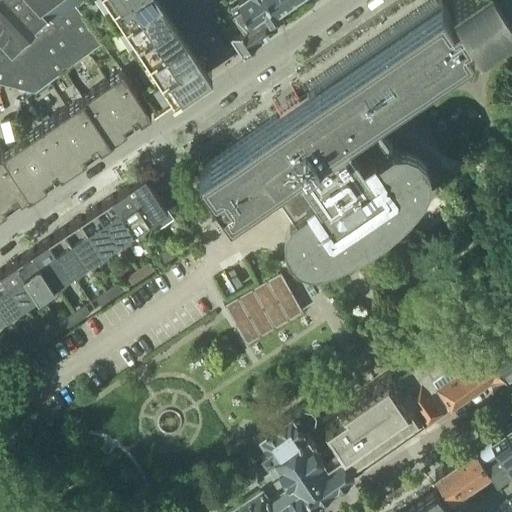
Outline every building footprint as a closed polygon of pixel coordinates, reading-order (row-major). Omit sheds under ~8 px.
[(0,0),(0,80),(36,90),(102,41),(74,4),(79,0),(0,0)] [(160,0),(121,0),(108,9),(108,10),(114,6),(125,23),(120,27),(160,0)] [(109,0),(113,5),(108,9),(121,0),(109,0)] [(132,44),(132,45),(176,16),(164,0),(160,0),(120,27),(120,28),(126,24),(137,41),(132,44)] [(240,0),(239,1),(240,1),(252,17),(262,10),(269,19),(271,17),(282,9),(279,5),(286,0),(240,0)] [(460,11),(452,16),(467,38),(475,32),(482,43),(511,23),(511,0),(455,0),(454,1),(460,11)] [(222,200),(230,212),(276,181),(288,199),(280,206),(276,231),(281,245),(289,254),(302,261),(314,262),(331,259),(343,255),(360,249),(384,235),(401,222),(413,210),(428,193),(434,182),(439,170),(439,163),(435,153),(429,144),(421,137),(412,131),(400,129),(393,129),(387,133),(374,115),(474,47),(467,38),(452,16),(441,1),(296,100),(268,120),(199,166),(214,189),(211,191),(219,202),(222,200)] [(278,26),(271,17),(269,19),(262,10),(252,17),(240,1),(239,1),(231,7),(244,27),(230,36),(241,52),(262,38),(261,37),(278,26)] [(188,34),(176,16),(132,45),(132,46),(138,42),(149,59),(144,62),(144,63),(188,34)] [(150,60),(161,76),(199,51),(188,34),(144,63),(150,60)] [(212,70),(199,51),(161,76),(161,77),(143,89),(155,107),(154,108),(154,109),(186,88),(185,86),(191,81),(193,83),(212,70)] [(151,111),(123,68),(95,86),(123,130),(151,111)] [(83,157),(123,130),(95,86),(55,113),(83,157)] [(32,191),(55,175),(83,157),(55,113),(16,139),(3,148),(32,191)] [(3,148),(0,149),(0,212),(32,191),(3,148)] [(168,205),(146,171),(130,182),(152,216),(150,217),(156,226),(166,215),(162,209),(168,205)] [(152,216),(130,182),(113,193),(136,227),(134,228),(140,237),(150,226),(146,220),(150,217),(152,216)] [(136,227),(113,193),(97,203),(119,238),(118,238),(124,247),(134,237),(130,231),(134,228),(136,227)] [(118,238),(119,238),(97,203),(81,214),(103,249),(102,249),(107,257),(117,245),(114,241),(118,238)] [(103,249),(81,214),(65,225),(87,259),(86,260),(92,269),(102,258),(98,252),(102,249),(103,249)] [(87,259),(65,225),(48,236),(71,270),(70,270),(76,279),(86,268),(82,262),(86,260),(87,259)] [(71,270),(48,236),(32,247),(54,281),(60,290),(70,279),(66,273),(70,270),(71,270)] [(171,256),(181,250),(176,242),(166,249),(171,256)] [(54,281),(32,247),(16,257),(38,292),(54,281)] [(161,263),(171,256),(166,249),(156,255),(161,263)] [(0,267),(0,268),(22,302),(38,292),(16,257),(0,267)] [(143,276),(154,268),(148,260),(138,267),(143,276)] [(133,283),(143,276),(138,267),(127,275),(133,283)] [(22,302),(0,268),(0,304),(5,313),(6,313),(12,322),(22,311),(18,305),(22,302)] [(111,297),(122,289),(117,281),(106,288),(111,297)] [(246,331),(296,303),(291,294),(285,284),(235,312),(246,331)] [(100,304),(111,297),(106,288),(95,296),(100,304)] [(79,318),(90,311),(84,303),(73,310),(79,318)] [(68,325),(79,318),(73,310),(62,317),(68,325)] [(494,338),(509,360),(511,358),(511,318),(489,334),(486,336),(489,341),(494,338)] [(335,439),(354,467),(426,416),(403,382),(423,369),(432,381),(489,341),(485,335),(473,344),(457,322),(413,353),(411,355),(414,360),(394,374),(390,369),(337,405),(341,411),(324,423),(335,439)] [(47,340),(58,333),(52,324),(42,331),(47,340)] [(37,347),(47,340),(42,331),(31,338),(37,347)] [(494,338),(432,381),(447,402),(502,364),(503,365),(509,360),(494,338)] [(15,360),(26,354),(21,346),(10,353),(15,360)] [(0,360),(5,367),(15,360),(10,353),(0,359),(0,360)] [(432,381),(423,369),(403,382),(426,416),(447,402),(432,381)] [(335,439),(321,448),(309,428),(306,429),(305,427),(315,420),(316,412),(312,406),(304,404),(294,411),(293,409),(250,434),(265,459),(254,465),(183,511),(292,511),(302,505),(317,495),(315,493),(354,467),(335,439)] [(511,416),(507,420),(490,432),(511,464),(511,463),(511,416)] [(511,464),(490,432),(475,442),(496,474),(511,464)] [(469,446),(442,464),(434,469),(451,494),(452,493),(453,493),(486,471),(491,467),(475,442),(469,446)] [(0,495),(12,511),(25,511),(4,483),(0,467),(0,495)] [(453,511),(452,509),(436,486),(396,511),(453,511)] [(511,511),(511,502),(496,511),(511,511)]
